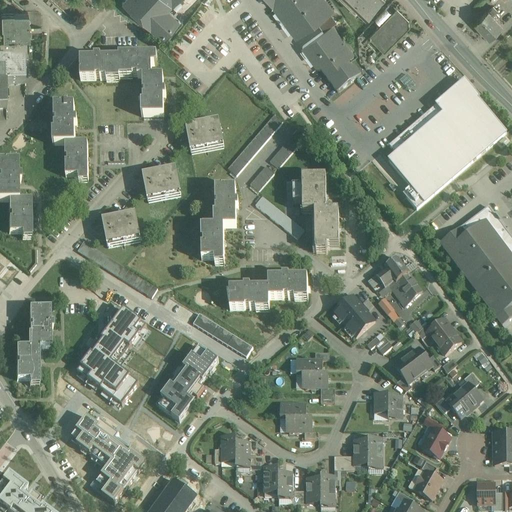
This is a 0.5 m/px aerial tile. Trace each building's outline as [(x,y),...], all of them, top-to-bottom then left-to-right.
[(167,11),(176,0),(124,0),(121,3),(162,40),(179,21),(167,11)] [(268,0),(297,39),(318,22),(331,13),(334,11),(326,0),(268,0)] [(344,0),(356,11),(359,7),(367,15),(381,0),(344,0)] [(493,7),(489,11),(489,10),(475,23),(490,38),(503,25),(493,15),(497,12),(493,7)] [(27,13),(2,13),(3,31),(2,32),(3,37),(27,36),(28,36),(27,13)] [(331,13),(318,22),(324,31),(333,24),(337,21),(331,13)] [(393,14),(393,18),(388,18),(385,22),(385,21),(369,38),(384,53),(409,28),(409,20),(402,21),(402,14),(393,14)] [(338,94),(361,77),(348,58),(354,53),(333,24),(324,31),(302,47),(338,94)] [(3,37),(0,36),(0,43),(2,43),(2,61),(24,60),(24,61),(28,60),(27,36),(3,37)] [(163,94),(163,80),(152,80),(151,68),(154,67),(157,67),(157,58),(154,58),(119,58),(119,61),(101,62),(101,59),(95,60),(95,62),(80,62),(81,82),(96,82),(96,80),(100,80),(100,82),(106,82),(106,84),(120,84),(120,82),(120,81),(134,80),(134,79),(139,78),(138,80),(143,80),(143,95),(145,95),(145,99),(143,100),(143,105),(141,105),(142,119),(144,119),(164,119),(164,100),(166,100),(166,94),(163,94)] [(2,61),(0,60),(0,84),(6,85),(25,84),(24,61),(24,60),(2,61)] [(417,212),(507,135),(471,93),(470,94),(467,90),(460,96),(459,94),(453,94),(436,108),(436,109),(418,124),(390,148),(397,157),(389,163),(414,192),(406,199),(417,212)] [(88,146),(75,146),(75,128),(77,128),(77,122),(75,122),(74,108),(68,108),(68,106),(65,106),(65,108),(54,108),(54,123),(56,123),(56,128),(54,128),(55,134),(53,134),(53,147),(55,147),(66,147),(66,160),(68,160),(68,165),(66,165),(66,179),(78,179),(79,182),(79,184),(88,184),(88,182),(88,146)] [(275,116),(228,171),(236,178),(283,124),(275,116)] [(219,123),(186,129),(191,154),(224,147),(219,123)] [(297,132),(270,164),(278,171),(306,139),(297,132)] [(18,179),(17,165),(0,164),(0,203),(8,204),(9,217),(11,217),(11,222),(9,222),(9,236),(21,236),(21,239),(22,239),(22,241),(31,241),(31,238),(31,203),(18,203),(18,185),(20,185),(20,179),(18,179)] [(266,168),(250,186),(259,194),(275,176),(266,168)] [(176,171),(143,178),(148,202),(181,196),(176,171)] [(327,213),(326,180),(302,180),(303,215),(317,214),(317,223),(315,223),(316,252),(327,251),(327,249),(339,249),(339,214),(328,214),(328,213),(327,213)] [(236,190),(215,191),(216,206),(218,206),(218,210),(216,210),(216,216),(214,216),(214,229),(204,230),(202,230),(202,243),(204,243),(204,248),(202,248),(202,262),(215,262),(215,265),(215,268),(224,267),(224,265),(224,230),(236,229),(236,211),(239,211),(238,205),(236,205),(236,190)] [(304,232),(263,199),(255,208),(297,241),(304,232)] [(511,308),(511,238),(489,209),(461,230),(441,245),(503,328),(511,320),(511,318),(507,312),(511,308)] [(136,216),(102,223),(107,248),(141,241),(136,216)] [(124,269),(84,243),(78,253),(118,278),(124,269)] [(398,262),(386,271),(395,283),(389,288),(392,292),(399,287),(397,285),(409,276),(398,262)] [(158,290),(124,269),(118,278),(152,300),(158,290)] [(386,271),(376,278),(370,283),(377,292),(383,287),(385,290),(389,288),(395,283),(386,271)] [(409,276),(397,285),(399,287),(392,292),(405,309),(423,294),(409,276)] [(283,278),(283,281),(269,281),(269,291),(251,291),(251,289),(244,289),(244,291),(230,292),(230,298),(228,298),(228,301),(230,301),(230,312),(246,312),(246,310),(250,310),(250,312),(256,311),(256,313),(269,313),(269,311),(269,301),(284,301),(284,299),(288,299),(289,301),(294,301),(294,303),(308,303),(308,301),(308,280),(289,281),(289,278),(283,278)] [(353,298),(334,315),(345,327),(364,311),(353,298)] [(388,317),(395,312),(385,300),(378,305),(388,317)] [(50,311),(29,311),(30,326),(31,326),(31,331),(30,331),(30,337),(28,337),(28,350),(18,350),(16,350),(16,364),(18,364),(18,369),(16,369),(17,382),(29,382),(29,385),(30,385),(30,388),(39,388),(39,385),(39,352),(41,352),(41,350),(50,350),(50,331),(52,331),(52,325),(50,325),(50,311)] [(375,324),(364,311),(345,327),(356,340),(375,324)] [(91,356),(77,374),(122,408),(139,385),(117,368),(147,328),(124,312),(111,330),(108,327),(97,342),(99,344),(90,355),(91,356)] [(414,332),(426,326),(422,319),(411,325),(414,332)] [(431,332),(428,335),(429,337),(436,346),(453,333),(445,322),(431,332)] [(427,327),(417,336),(422,342),(429,337),(428,335),(431,332),(427,327)] [(453,333),(436,346),(445,358),(462,345),(453,333)] [(376,339),(367,347),(371,351),(376,347),(380,343),(376,339)] [(380,343),(376,347),(380,352),(389,344),(385,340),(380,343)] [(389,344),(380,352),(383,356),(393,349),(389,344)] [(198,400),(205,391),(200,388),(219,364),(200,349),(161,399),(164,401),(159,408),(180,424),(195,405),(190,401),(193,397),(198,400)] [(428,362),(419,351),(407,360),(420,377),(432,369),(433,368),(428,362)] [(478,357),(481,364),(487,362),(484,355),(478,357)] [(442,368),(434,357),(428,362),(433,368),(432,369),(435,373),(442,368)] [(420,377),(407,360),(395,369),(404,380),(408,386),(409,386),(420,377)] [(453,361),(443,369),(448,376),(458,368),(453,361)] [(316,362),(300,362),(300,376),(296,376),(297,377),(305,377),(323,377),(323,376),(323,363),(323,362),(316,362)] [(480,385),(472,375),(464,382),(468,386),(469,386),(473,391),(480,385)] [(323,377),(305,377),(305,391),(321,391),(328,391),(328,390),(328,376),(323,376),(323,377)] [(408,386),(404,380),(397,385),(407,394),(412,390),(409,386),(408,386)] [(468,386),(458,395),(472,411),(483,402),(473,391),(469,386),(468,386)] [(472,411),(458,395),(447,404),(447,405),(451,410),(461,421),(472,411)] [(389,396),(375,396),(374,413),(388,413),(388,422),(389,422),(389,419),(403,419),(403,399),(389,399),(389,396)] [(447,404),(443,400),(436,406),(444,416),(451,410),(447,405),(447,404)] [(307,406),(283,406),(283,420),(280,420),(280,421),(289,421),(289,420),(306,420),(307,420),(307,406)] [(87,419),(72,439),(78,444),(77,446),(108,470),(97,485),(106,492),(102,497),(115,507),(147,464),(116,441),(119,437),(100,422),(96,426),(87,419)] [(307,420),(306,420),(289,420),(289,421),(289,435),(305,435),(312,435),(312,434),(312,420),(307,420)] [(444,429),(428,420),(425,427),(434,432),(441,435),(444,429)] [(441,435),(434,432),(423,451),(439,461),(443,454),(444,454),(448,448),(447,447),(450,441),(441,435)] [(511,435),(509,435),(494,435),(494,451),(511,451),(511,435)] [(236,439),(222,438),(222,452),(221,462),(223,462),(236,462),(236,444),(236,439)] [(383,440),(368,440),(368,442),(368,443),(368,466),(368,472),(369,472),(369,469),(383,469),(383,440)] [(368,442),(354,443),(354,459),(354,466),(355,466),(368,466),(368,443),(368,442)] [(236,444),(236,462),(236,470),(237,470),(237,467),(250,467),(251,467),(251,458),(251,444),(236,444)] [(511,451),(494,451),(495,467),(509,467),(511,467),(511,451)] [(426,463),(417,458),(414,464),(422,469),(426,463)] [(439,471),(426,463),(422,469),(421,472),(426,475),(426,474),(434,479),(439,471)] [(265,469),(264,469),(264,472),(264,492),(278,492),(279,492),(279,475),(279,469),(278,469),(265,469)] [(434,479),(426,474),(426,475),(422,481),(421,480),(417,487),(419,488),(415,493),(432,503),(443,484),(434,479)] [(0,506),(7,511),(47,511),(38,504),(41,500),(32,493),(28,497),(24,494),(28,490),(8,475),(0,485),(0,506)] [(293,475),(279,475),(279,492),(278,492),(278,501),(279,501),(279,498),(292,498),(293,498),(293,493),(293,475)] [(336,478),(321,478),(321,480),(321,503),(321,509),(322,509),(322,506),(336,507),(336,478)] [(321,480),(307,480),(306,493),(306,503),(307,503),(321,503),(321,480)] [(170,491),(160,505),(168,511),(178,497),(184,501),(189,493),(173,483),(173,484),(169,490),(170,491)] [(496,487),(477,487),(478,507),(492,507),(496,507),(496,495),(496,487)] [(415,503),(399,494),(396,500),(405,505),(405,504),(412,508),(415,503)] [(502,511),(503,495),(496,495),(496,507),(492,507),(491,511),(502,511)] [(509,495),(503,495),(502,511),(509,511),(509,509),(511,508),(511,496),(509,497),(509,495)]
